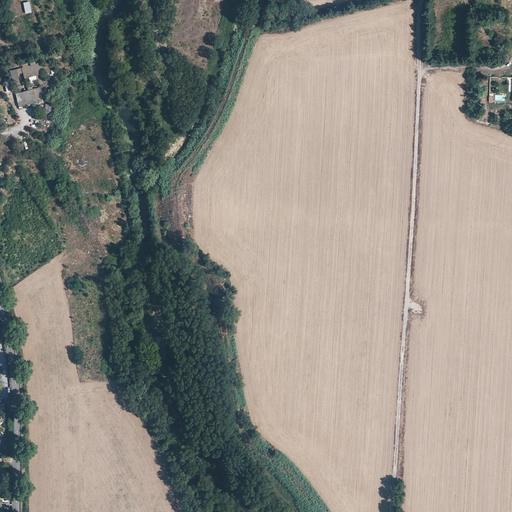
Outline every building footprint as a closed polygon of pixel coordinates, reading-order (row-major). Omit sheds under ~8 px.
[(25,14),(32,12),(29,2),(23,3),(25,14)] [(21,67),(23,78),(44,75),(42,64),(21,67)] [(14,87),(24,85),(20,69),(10,71),(10,72),(14,87)] [(32,90),(24,92),(27,101),(27,102),(34,100),(32,90)] [(27,101),(24,92),(16,94),(18,104),(26,102),(27,102),(27,101)] [(19,151),(27,151),(27,137),(19,138),(19,151)]
